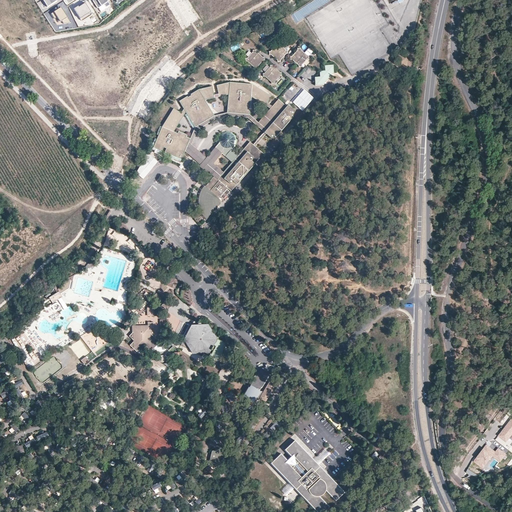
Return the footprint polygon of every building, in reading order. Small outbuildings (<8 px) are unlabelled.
[(107,0),(92,0),(98,8),(104,5),(106,8),(110,5),(107,0)] [(85,3),(74,10),(80,19),(85,15),(87,17),(92,14),(85,3)] [(64,24),(71,23),(65,13),(63,14),(62,12),(64,11),(61,7),(51,14),(54,19),(57,17),(60,22),(62,21),(64,24)] [(292,48),(297,43),(291,37),(286,43),(292,48)] [(276,44),(276,46),(271,52),(269,52),(269,56),(271,56),(277,61),(277,63),(281,63),(281,61),(286,55),(288,55),(288,51),(287,51),(280,46),(280,44),(276,44)] [(309,56),(307,56),(302,51),(301,49),(298,49),(298,51),(293,57),(291,57),(291,60),(293,60),(299,65),(299,67),(302,67),(302,65),(308,59),(310,59),(309,56)] [(246,62),(248,62),(254,67),(254,69),(258,69),(258,67),(263,61),(265,61),(265,58),(263,58),(257,53),(257,50),(253,50),(253,52),(247,58),(246,59),(246,62)] [(282,73),(280,73),(274,68),(274,66),(271,66),(270,68),(266,72),(265,74),(263,74),(263,78),(265,78),(271,83),(271,85),(275,85),(275,83),(280,77),(282,77),(282,73)] [(323,72),(320,75),(320,78),(314,78),(315,86),(323,86),(323,85),(323,79),(326,79),(328,77),(328,74),(333,74),(334,74),(334,66),(325,66),(325,72),(323,72)] [(323,79),(323,85),(333,74),(328,74),(328,77),(326,79),(323,79)] [(219,95),(229,93),(227,114),(250,116),(252,95),(268,104),(272,97),(253,85),(230,83),(216,86),(219,95)] [(180,103),(184,110),(187,113),(196,128),(215,116),(204,99),(214,97),(211,88),(199,91),(180,103)] [(293,102),(304,111),(315,98),(304,89),(293,102)] [(273,138),(275,139),(293,118),(291,117),(295,113),(291,109),(289,111),(288,109),(278,101),(258,124),(266,131),(264,133),(271,140),(273,138)] [(189,144),(191,140),(175,133),(172,132),(182,114),(174,110),(163,128),(154,149),(182,161),(185,153),(189,144)] [(184,110),(182,114),(172,132),(175,133),(187,113),(184,110)] [(215,116),(196,128),(191,140),(189,144),(192,147),(199,132),(217,119),(215,116)] [(221,154),(231,164),(223,174),(212,164),(206,171),(213,177),(204,188),(203,187),(202,189),(200,191),(198,196),(197,199),(197,203),(198,207),(199,211),(201,215),(204,218),(206,220),(221,202),(218,200),(220,197),(223,200),(229,193),(226,190),(227,189),(230,192),(263,155),(250,143),(238,157),(234,154),(233,151),(234,150),(236,145),(235,140),(232,135),(227,134),(223,134),(219,138),(217,142),(218,148),(216,150),(221,154)] [(214,148),(205,158),(192,147),(189,144),(185,153),(198,164),(199,165),(198,167),(205,173),(206,171),(212,164),(221,154),(216,150),(214,148)] [(144,179),(158,162),(149,155),(135,172),(144,179)] [(117,244),(116,247),(140,255),(142,247),(138,246),(140,240),(110,231),(107,241),(117,244)] [(145,268),(150,272),(155,265),(150,261),(145,268)] [(82,275),(91,274),(91,272),(94,271),(94,263),(86,264),(86,270),(82,270),(82,275)] [(147,284),(156,284),(156,275),(147,275),(147,284)] [(174,287),(177,280),(171,277),(168,284),(174,287)] [(63,296),(61,293),(69,288),(71,280),(66,278),(64,284),(57,289),(57,291),(50,295),(53,302),(61,297),(63,296)] [(169,319),(160,318),(159,327),(168,327),(169,319)] [(199,322),(195,328),(191,326),(190,327),(185,325),(179,336),(189,341),(187,344),(177,339),(176,342),(185,347),(202,356),(205,350),(210,353),(207,359),(215,363),(216,361),(218,361),(220,358),(222,358),(223,355),(223,352),(224,350),(223,347),(225,343),(212,336),(215,331),(199,322)] [(152,351),(160,342),(151,334),(151,329),(154,329),(155,324),(148,324),(148,327),(139,327),(130,336),(135,341),(130,346),(136,351),(138,349),(149,349),(152,351)] [(81,360),(84,365),(89,361),(86,356),(81,360)] [(260,391),(273,370),(282,373),(284,367),(278,366),(278,367),(268,364),(266,365),(266,367),(263,368),(258,372),(257,376),(255,376),(254,378),(255,379),(251,385),(260,391)] [(266,402),(277,385),(271,381),(263,393),(260,391),(251,385),(250,388),(249,387),(244,396),(249,399),(251,400),(256,403),(261,395),(262,396),(261,398),(266,402)] [(26,395),(25,391),(21,393),(20,389),(17,391),(20,398),(26,395)] [(20,417),(26,422),(30,417),(24,412),(20,417)] [(511,420),(497,440),(506,446),(511,438),(511,420)] [(325,426),(332,434),(336,430),(329,422),(325,426)] [(10,425),(11,432),(18,430),(16,424),(10,425)] [(47,432),(36,436),(38,441),(49,437),(47,432)] [(290,484),(293,482),(303,496),(302,497),(317,511),(326,511),(331,508),(326,503),(320,497),(326,491),(337,501),(346,493),(342,489),(317,464),(314,466),(312,464),(312,462),(312,459),(311,457),(311,456),(309,454),(307,454),(295,441),(285,451),(291,457),(286,461),(280,455),(271,464),(290,484)] [(506,455),(499,449),(496,453),(487,446),(475,461),(484,468),(494,456),(501,461),(506,455)] [(325,448),(314,459),(319,465),(331,454),(325,448)] [(227,455),(221,449),(215,451),(215,450),(212,451),(211,454),(212,454),(211,459),(216,465),(222,464),(225,464),(226,460),(225,460),(227,455)] [(368,460),(371,463),(379,454),(376,451),(368,460)] [(146,469),(151,474),(156,469),(151,464),(146,469)] [(208,464),(205,467),(210,472),(213,469),(208,464)] [(472,475),(475,470),(470,467),(467,472),(472,475)] [(160,483),(152,486),(155,494),(163,490),(160,483)] [(8,495),(19,500),(21,496),(11,490),(8,495)]
